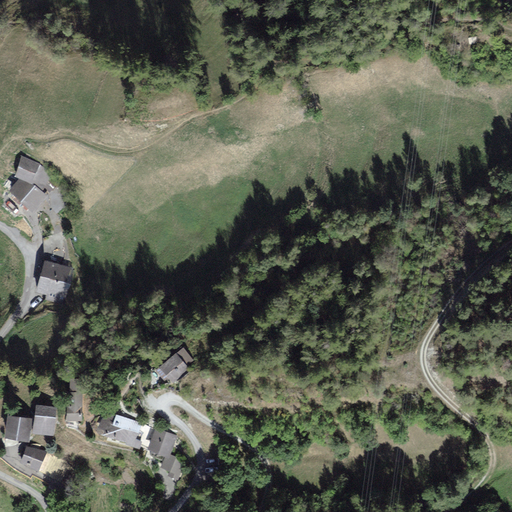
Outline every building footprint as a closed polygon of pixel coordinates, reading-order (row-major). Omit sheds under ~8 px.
[(41,191),(52,175),(23,156),(16,176),(22,179),(10,191),(32,210),(46,195),(41,191)] [(61,234),(44,238),(46,261),(64,266),(65,266),(61,234)] [(63,299),(72,268),(65,266),(64,266),(46,261),(37,292),(63,299)] [(183,348),(159,368),(172,383),(196,364),(183,348)] [(67,423),(82,423),(83,380),(68,380),(67,423)] [(37,406),(34,432),(52,434),(56,408),(37,406)] [(99,433),(139,449),(142,442),(134,439),(140,424),(116,415),(114,421),(105,418),(99,433)] [(32,419),(8,416),(5,440),(29,443),(32,419)] [(165,457),(168,458),(169,454),(176,437),(155,428),(146,449),(165,457)] [(80,470),(27,447),(20,463),(73,487),(80,470)] [(177,478),(185,460),(169,454),(168,458),(165,457),(161,467),(171,471),(169,475),(177,478)]
